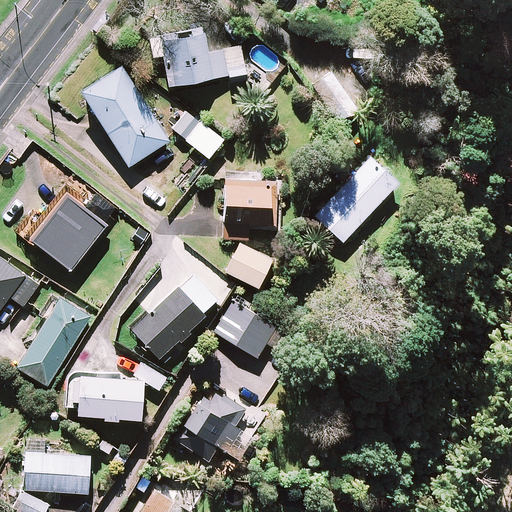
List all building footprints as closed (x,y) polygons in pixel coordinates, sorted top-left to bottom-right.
[(246,73),(238,27),(160,40),(168,87),(246,73)] [(169,141),(123,67),(83,92),(129,166),(169,141)] [(397,183),(370,158),(317,215),(344,241),(397,183)] [(278,180),(227,178),(224,239),(248,240),(248,225),(276,226),(278,180)] [(106,227),(68,196),(33,239),(71,270),(106,227)] [(273,259),(240,243),(226,272),(259,288),(273,259)] [(0,310),(10,296),(25,276),(0,257),(0,310)] [(192,333),(189,330),(206,315),(204,312),(218,298),(194,273),(133,330),(160,358),(179,340),(182,343),(192,333)] [(25,276),(10,296),(23,306),(38,285),(25,276)] [(91,316),(61,298),(18,367),(48,385),(91,316)] [(276,326),(233,301),(215,332),(258,358),(276,326)] [(167,378),(142,363),(135,375),(160,390),(167,378)] [(70,376),(68,407),(79,408),(79,414),(106,416),(105,419),(119,420),(119,417),(142,419),(145,382),(121,380),(121,373),(76,370),(75,370),(74,370),(74,371),(73,372),(72,372),(71,373),(71,374),(71,375),(70,376)] [(246,408),(216,390),(206,406),(199,402),(176,440),(210,461),(219,446),(228,451),(240,430),(235,427),(246,408)] [(89,493),(91,456),(45,453),(46,441),(27,440),(24,489),(89,493)] [(189,511),(155,490),(140,511),(189,511)] [(45,511),(49,503),(26,494),(18,511),(45,511)]
